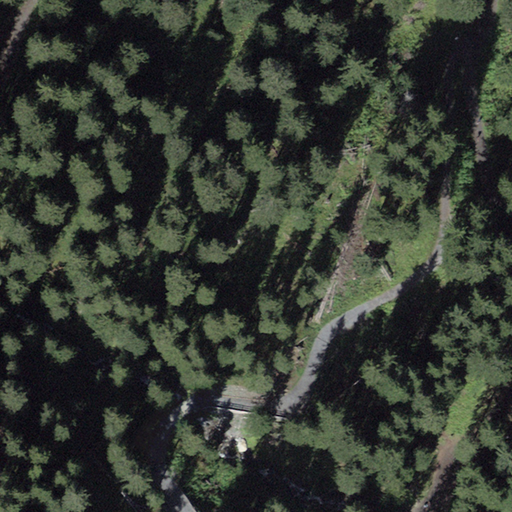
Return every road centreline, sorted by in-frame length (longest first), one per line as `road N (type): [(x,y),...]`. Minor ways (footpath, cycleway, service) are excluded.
road 1 (track): [(493,0),(469,44),(469,80),(491,191),(511,239)]
road 2 (track): [(511,393),(495,418),(445,456),(437,502),(421,511)]
